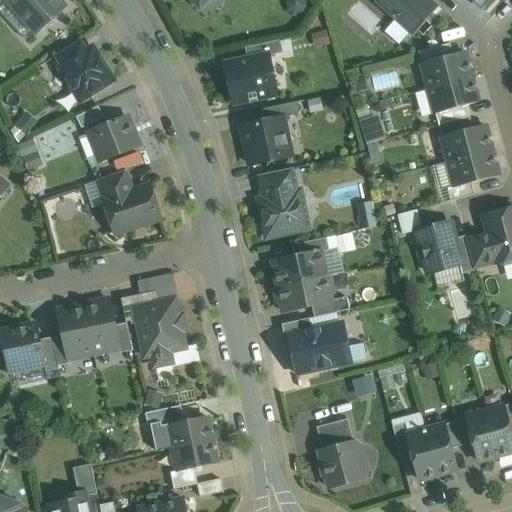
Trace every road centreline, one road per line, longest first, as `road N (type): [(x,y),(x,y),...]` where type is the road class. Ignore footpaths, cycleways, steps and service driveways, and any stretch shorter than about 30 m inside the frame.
road 1 (residential): [(215,246),(190,141),(126,0)]
road 2 (residential): [(215,246),(0,294)]
road 3 (residential): [(258,434),(215,246)]
